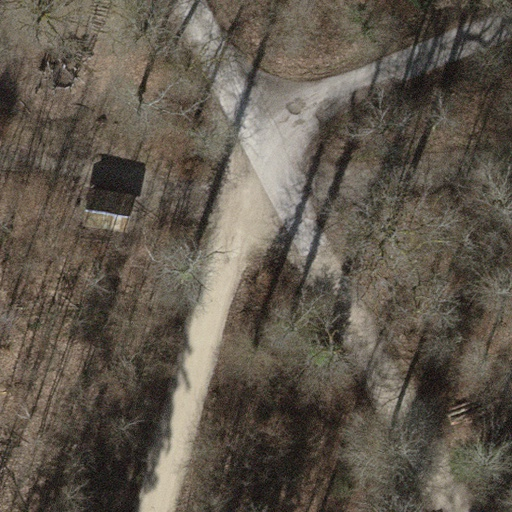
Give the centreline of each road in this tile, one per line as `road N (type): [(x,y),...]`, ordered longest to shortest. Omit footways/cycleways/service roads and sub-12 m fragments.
road 1 (track): [(461,511),(270,160)]
road 2 (track): [(159,511),(270,160)]
road 3 (track): [(270,160),(300,117),(511,28)]
road 4 (track): [(0,154),(208,189),(270,160)]
road 5 (track): [(270,160),(511,154)]
road 6 (track): [(270,160),(193,0)]
